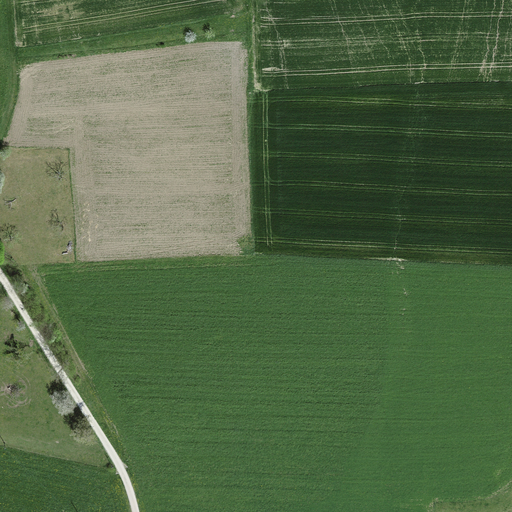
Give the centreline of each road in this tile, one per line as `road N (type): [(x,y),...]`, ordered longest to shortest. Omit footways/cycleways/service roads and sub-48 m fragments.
road 1 (track): [(0,274),(104,440),(136,511)]
road 2 (track): [(0,141),(15,76),(9,0)]
